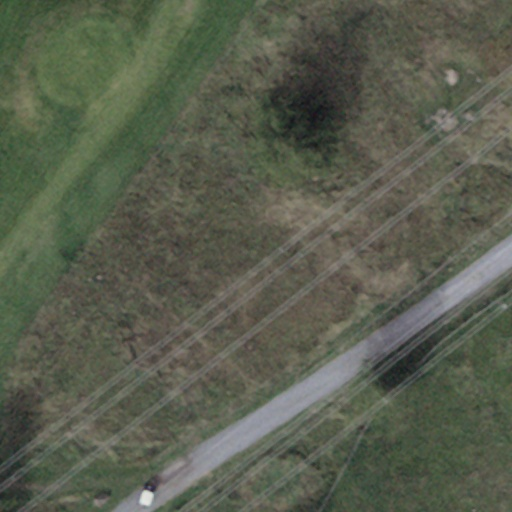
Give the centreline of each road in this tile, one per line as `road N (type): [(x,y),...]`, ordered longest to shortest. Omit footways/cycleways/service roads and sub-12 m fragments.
road 1 (track): [(215,452),(395,342),(511,251)]
road 2 (track): [(0,472),(102,476),(215,452)]
